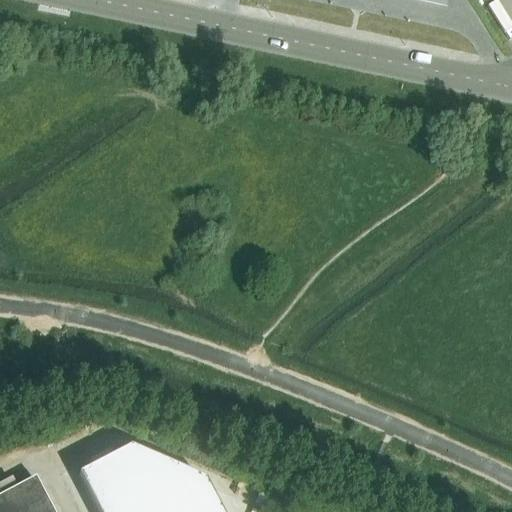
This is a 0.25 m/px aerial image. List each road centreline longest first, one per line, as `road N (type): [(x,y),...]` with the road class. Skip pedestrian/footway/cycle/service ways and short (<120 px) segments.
road 1 (unclassified): [(511,479),(204,352),(116,326),(0,307)]
road 2 (unclassified): [(511,88),(97,0)]
